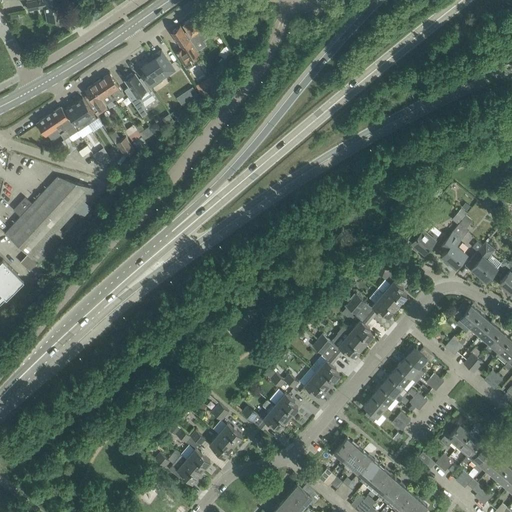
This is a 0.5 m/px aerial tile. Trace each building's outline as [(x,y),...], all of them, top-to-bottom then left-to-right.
[(58,0),(35,0),(27,2),(29,9),(45,6),(46,11),(48,11),(49,18),(48,19),(63,16),(62,16),(58,0)] [(199,21),(195,15),(183,23),(188,30),(186,31),(195,45),(216,31),(209,21),(205,24),(202,19),(199,21)] [(189,37),(180,25),(171,31),(177,39),(181,45),(182,48),(176,52),(182,63),(189,59),(198,53),(189,37)] [(175,69),(167,58),(162,49),(152,56),(153,58),(142,66),(146,71),(142,73),(151,86),(175,69)] [(125,94),(115,81),(110,72),(103,77),(117,100),(119,102),(124,99),(122,96),(125,94)] [(135,73),(133,74),(132,73),(126,77),(127,78),(125,80),(129,86),(124,89),(142,116),(147,112),(144,107),(146,106),(142,101),(152,94),(142,79),(140,80),(135,73)] [(220,89),(215,81),(211,75),(196,85),(204,99),(220,89)] [(114,102),(117,100),(103,77),(93,84),(106,104),(112,99),(114,102)] [(103,106),(106,104),(93,84),(85,89),(89,95),(86,98),(95,112),(98,109),(103,106)] [(192,97),(197,93),(193,87),(188,90),(192,97)] [(83,97),(74,103),(89,125),(92,123),(88,117),(94,113),(83,97)] [(74,103),(66,108),(77,125),(82,121),(86,127),(89,125),(74,103)] [(70,118),(67,114),(61,105),(51,112),(56,119),(58,118),(62,124),(61,124),(69,136),(77,130),(69,118),(70,118)] [(77,147),(69,136),(61,124),(62,124),(58,118),(56,119),(51,112),(37,122),(46,135),(57,128),(64,138),(61,140),(66,147),(61,150),(70,154),(77,147)] [(147,143),(140,133),(133,123),(125,130),(133,142),(141,154),(150,148),(147,143)] [(161,129),(158,124),(155,124),(150,127),(155,133),(161,129)] [(154,135),(149,127),(144,129),(140,133),(147,143),(156,137),(154,135)] [(125,156),(135,149),(126,136),(116,143),(125,156)] [(111,158),(104,147),(94,154),(104,163),(111,158)] [(65,233),(59,227),(96,188),(57,175),(32,203),(27,198),(24,198),(15,207),(16,210),(21,215),(5,232),(38,263),(65,233)] [(507,200),(502,196),(498,201),(502,205),(507,200)] [(500,206),(495,201),(490,206),(496,211),(500,206)] [(462,207),(456,213),(462,219),(466,214),(468,212),(466,211),(464,208),(462,207)] [(445,231),(438,240),(442,243),(441,244),(442,244),(447,249),(442,255),(456,266),(462,259),(467,253),(456,244),(463,237),(469,230),(466,227),(473,220),(466,214),(462,219),(454,229),(449,235),(445,231)] [(441,231),(433,224),(424,216),(416,226),(421,230),(412,241),(424,252),(441,231)] [(486,280),(493,273),(498,267),(487,258),(494,249),(485,241),(482,245),(477,250),(471,258),(471,259),(472,257),(476,261),(471,267),(486,280)] [(506,265),(509,261),(506,258),(500,264),(504,267),(506,265)] [(0,303),(24,280),(3,259),(0,261),(0,303)] [(511,261),(510,260),(509,261),(506,265),(510,270),(500,282),(511,292),(511,261)] [(391,269),(379,264),(376,272),(388,276),(391,269)] [(336,286),(337,286),(342,291),(346,287),(344,284),(347,281),(344,278),(336,286)] [(383,291),(398,304),(407,294),(402,290),(404,288),(394,279),(383,291)] [(398,304),(383,291),(378,287),(369,297),(375,301),(372,305),(382,313),(384,311),(389,315),(398,304)] [(352,299),(363,308),(368,302),(358,293),(352,299)] [(358,314),(363,308),(352,299),(347,305),(358,314)] [(467,309),(461,304),(454,313),(460,317),(460,318),(470,326),(481,313),(471,304),(467,309)] [(479,334),(491,321),(481,313),(470,326),(479,334)] [(370,327),(363,321),(361,319),(354,327),(353,325),(351,325),(350,326),(349,328),(349,329),(351,330),(350,332),(364,344),(373,334),(368,329),(370,327)] [(489,343),(501,329),(491,321),(479,334),(489,343)] [(364,344),(350,332),(342,326),(337,332),(338,332),(331,340),(323,332),(317,338),(338,356),(344,349),(348,353),(350,351),(355,355),(364,344)] [(499,351),(510,338),(501,329),(489,343),(486,347),(490,350),(493,346),(499,351)] [(450,350),(458,340),(453,336),(445,345),(450,350)] [(330,384),(339,373),(334,369),(336,367),(332,363),(338,356),(317,338),(312,344),(323,353),(322,354),(327,359),(316,372),(330,384)] [(455,354),(463,344),(465,341),(461,338),(459,341),(458,340),(450,350),(455,354)] [(505,363),(511,355),(511,338),(510,338),(499,351),(496,354),(500,358),(505,363)] [(431,361),(435,356),(423,345),(420,350),(414,346),(412,344),(407,350),(409,352),(406,355),(420,367),(428,358),(431,361)] [(469,366),(481,352),(475,346),(471,351),(473,353),(464,362),(469,366)] [(474,370),(482,361),(485,358),(485,355),(481,352),(469,366),(474,370)] [(423,370),(420,367),(406,355),(397,365),(411,377),(417,382),(425,371),(423,370)] [(403,387),(411,377),(397,365),(389,375),(403,387)] [(287,381),(285,379),(276,372),(271,367),(266,373),(282,387),(287,381)] [(489,383),(497,373),(492,369),(484,379),(489,383)] [(316,372),(305,385),(314,393),(316,390),(321,395),(330,384),(316,372)] [(444,380),(441,377),(435,372),(430,376),(440,385),(444,380)] [(285,379),(287,381),(295,387),(300,382),(289,373),(285,379)] [(494,388),(501,380),(503,378),(497,373),(489,383),(494,388)] [(398,392),(403,387),(389,375),(381,385),(394,396),(399,400),(403,396),(398,392)] [(436,389),(440,385),(430,376),(426,381),(436,389)] [(386,406),(394,396),(381,385),(373,394),(386,406)] [(508,399),(511,395),(511,385),(511,386),(503,395),(508,399)] [(427,399),(418,391),(411,388),(409,391),(414,396),(423,404),(427,399)] [(295,400),(288,393),(285,391),(274,404),(289,417),(298,406),(293,402),(295,400)] [(374,421),(386,406),(373,394),(364,404),(369,409),(365,413),(374,421)] [(419,409),(423,404),(414,396),(410,401),(419,409)] [(252,409),(248,406),(243,411),(263,429),(269,422),(273,426),(275,423),(280,428),(289,417),(274,404),(267,398),(262,404),(266,407),(259,414),(253,408),(252,409)] [(222,419),(229,410),(219,402),(212,411),(222,419)] [(411,419),(408,416),(401,411),(397,415),(406,424),(411,419)] [(402,429),(406,424),(397,415),(392,421),(402,429)] [(176,433),(181,427),(174,422),(168,429),(175,434),(176,433)] [(242,435),(235,428),(227,422),(218,432),(233,445),(242,435)] [(458,445),(470,432),(460,423),(449,435),(446,432),(441,439),(448,445),(453,440),(458,445)] [(181,427),(176,433),(186,441),(191,435),(181,427)] [(191,435),(201,444),(206,438),(196,429),(191,435)] [(224,456),(233,445),(218,432),(209,443),(224,456)] [(468,453),(480,440),(470,432),(458,445),(468,453)] [(342,459),(356,443),(347,436),(331,455),(335,458),(338,455),(342,459)] [(478,462),(489,448),(480,440),(468,453),(463,459),(466,462),(469,459),(471,459),(476,464),(478,462)] [(348,469),(364,450),(356,443),(342,459),(347,463),(344,466),(348,469)] [(210,460),(203,453),(195,447),(186,458),(201,470),(210,460)] [(488,470),(499,457),(489,448),(478,462),(488,470)] [(358,473),(372,457),(364,450),(348,469),(351,472),(354,469),(358,473)] [(160,451),(155,457),(165,466),(170,460),(160,451)] [(440,466),(448,456),(444,452),(436,462),(440,466)] [(445,470),(453,460),(457,456),(452,452),(449,456),(448,456),(440,466),(445,470)] [(192,481),(201,470),(186,458),(181,453),(169,468),(180,477),(183,473),(192,481)] [(431,467),(436,461),(426,453),(421,458),(431,467)] [(364,483),(380,464),(372,457),(358,473),(362,476),(360,479),(364,483)] [(497,478),(509,465),(499,457),(488,470),(497,478)] [(449,468),(453,471),(460,462),(457,460),(455,462),(454,461),(449,468)] [(374,486),(388,471),(380,464),(364,483),(367,486),(370,483),(374,486)] [(507,487),(511,480),(511,467),(509,465),(497,478),(507,487)] [(323,480),(332,471),(327,467),(319,477),(323,480)] [(460,482),(468,473),(463,469),(455,478),(460,482)] [(328,485),(337,475),(332,471),(323,480),(328,485)] [(380,496),(396,477),(388,471),(374,486),(379,490),(376,493),(380,496)] [(465,487),(471,479),(473,477),(468,473),(460,482),(465,487)] [(387,503),(403,484),(396,477),(380,496),(383,499),(387,503)] [(343,480),(337,487),(335,490),(339,494),(348,484),(343,480)] [(488,490),(483,485),(478,481),(472,488),(477,492),(475,495),(479,499),(488,490)] [(313,496),(317,492),(306,482),(302,487),(297,483),(290,491),(306,504),(309,500),(312,503),(316,499),(313,496)] [(344,498),(351,491),(353,489),(348,484),(339,494),(344,498)] [(395,510),(411,491),(403,484),(387,503),(391,507),(395,510)] [(484,503),(491,496),(492,494),(488,490),(479,499),(484,503)] [(302,508),(306,504),(290,491),(284,498),(299,511),(304,511),(306,511),(302,508)] [(404,511),(407,511),(419,498),(411,491),(395,510),(397,511),(399,511),(401,510),(404,511)] [(355,508),(364,498),(359,494),(351,504),(355,508)] [(299,511),(284,498),(277,507),(282,511),(299,511)] [(360,511),(367,504),(369,502),(364,498),(355,508),(360,511)] [(426,511),(424,510),(428,505),(419,498),(407,511),(426,511)] [(494,511),(502,511),(507,506),(502,502),(494,511)]
